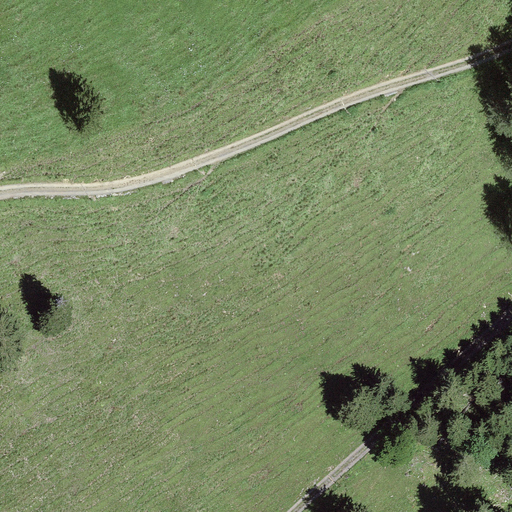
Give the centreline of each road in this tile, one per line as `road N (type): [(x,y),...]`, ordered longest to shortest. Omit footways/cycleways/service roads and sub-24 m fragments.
road 1 (track): [(0,193),(140,185),(511,47)]
road 2 (track): [(511,310),(294,511)]
